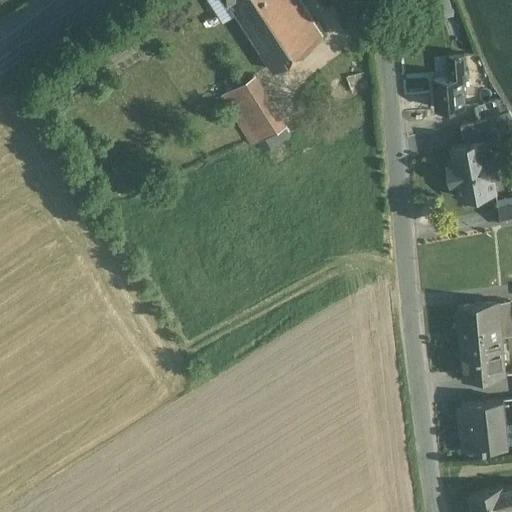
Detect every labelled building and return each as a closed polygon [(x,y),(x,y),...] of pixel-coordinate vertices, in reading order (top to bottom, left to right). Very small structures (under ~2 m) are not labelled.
[(299,0),(228,0),(228,1),(276,70),(324,36),(299,0)] [(446,48),(466,46),(471,65),(481,62),(468,28),(444,31),(446,48)] [(464,57),(450,58),(451,78),(462,77),(462,78),(465,78),(464,57)] [(253,70),(218,93),(249,143),(257,138),(284,121),(285,121),(253,70)] [(451,78),(435,79),(437,109),(464,108),(462,78),(462,77),(451,78)] [(481,104),(498,99),(492,88),(492,82),(484,77),(481,77),(478,89),(481,104)] [(495,115),(502,113),(498,99),(481,104),(475,106),(478,119),(495,115)] [(502,113),(495,115),(498,131),(511,128),(511,116),(509,111),(502,113)] [(478,119),(461,124),(464,145),(486,141),(486,142),(500,140),(498,131),(495,115),(478,119)] [(284,121),(257,138),(263,146),(289,130),(284,121)] [(464,145),(452,147),(454,163),(448,164),(452,183),(458,182),(461,198),(496,191),(493,176),(499,175),(495,155),(489,156),(486,142),(486,141),(464,145)] [(511,206),(498,209),(501,225),(511,223),(511,206)] [(498,301),(458,305),(461,340),(501,336),(502,335),(498,301)] [(501,336),(461,340),(465,378),(505,374),(501,336)] [(501,400),(461,405),(467,449),(503,444),(500,424),(504,424),(501,400)] [(503,486),(470,494),(474,511),(509,511),(508,507),(504,489),(503,486)]
